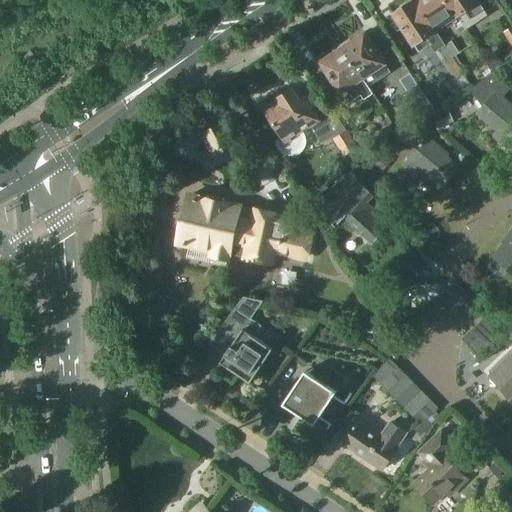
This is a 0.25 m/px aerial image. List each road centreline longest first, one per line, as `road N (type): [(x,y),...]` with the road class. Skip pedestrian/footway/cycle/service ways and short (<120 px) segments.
road 1 (residential): [(329,511),(158,396),(127,383),(90,384)]
road 2 (primary): [(67,397),(64,240),(44,172)]
road 3 (secondary): [(196,48),(15,154)]
road 4 (secondary): [(44,172),(196,48)]
road 5 (primary): [(27,282),(43,437)]
